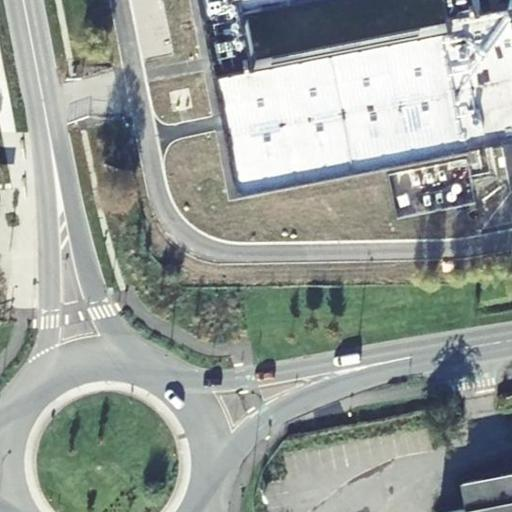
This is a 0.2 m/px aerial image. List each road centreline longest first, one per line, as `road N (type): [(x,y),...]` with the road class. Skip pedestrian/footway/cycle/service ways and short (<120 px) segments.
road 1 (secondary): [(389,360),(177,382)]
road 2 (unclassified): [(62,205),(22,0)]
road 3 (secondary): [(211,467),(314,393),(389,360)]
road 4 (unclassified): [(144,361),(102,308),(62,205)]
road 5 (unclassified): [(62,205),(43,377)]
road 6 (secondary): [(511,337),(389,360)]
